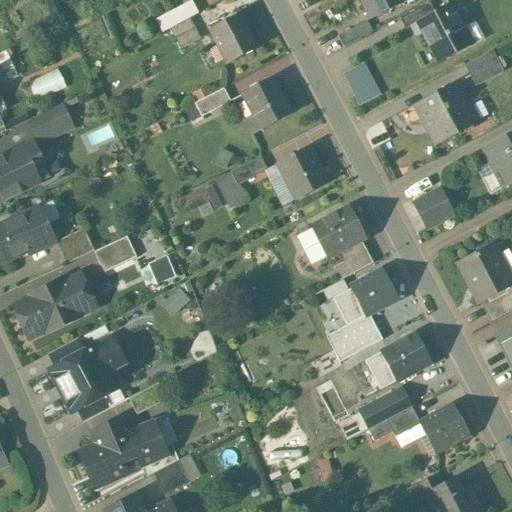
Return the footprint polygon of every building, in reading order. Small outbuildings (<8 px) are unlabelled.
[(360,0),(371,19),(408,0),(360,0)] [(429,3),(399,18),(405,30),(418,23),(418,22),(434,13),(429,3)] [(434,13),(418,22),(418,23),(439,63),(471,46),(450,5),(434,13)] [(239,16),(210,31),(227,64),(256,49),(239,16)] [(189,19),(169,30),(179,50),(200,39),(189,19)] [(367,21),(338,36),(343,47),(372,32),(367,21)] [(492,51),(464,66),(475,87),(504,72),(492,51)] [(10,61),(0,65),(0,78),(2,83),(17,76),(10,61)] [(359,106),(381,95),(365,62),(343,73),(359,106)] [(60,68),(30,82),(39,101),(69,86),(60,68)] [(290,115),(272,79),(242,95),(253,116),(244,121),(251,135),(260,130),(260,131),(290,115)] [(455,84),(416,104),(437,145),(477,125),(455,84)] [(223,89),(194,104),(201,117),(230,102),(223,89)] [(61,105),(28,121),(38,142),(71,127),(61,105)] [(511,133),(484,148),(505,188),(511,183),(511,133)] [(33,144),(0,159),(0,201),(49,178),(33,144)] [(308,148),(277,164),(296,201),(327,184),(308,148)] [(260,157),(230,173),(237,186),(267,171),(260,157)] [(207,190),(217,210),(223,207),(213,187),(207,190)] [(439,191),(414,204),(427,229),(452,216),(439,191)] [(349,208),(311,228),(327,259),(339,253),(361,241),(365,239),(349,208)] [(38,209),(0,226),(0,264),(27,252),(28,255),(50,245),(41,227),(45,226),(38,209)] [(83,229),(54,243),(65,265),(93,252),(94,252),(83,229)] [(94,252),(93,252),(103,273),(136,258),(126,237),(94,252)] [(361,241),(339,253),(344,262),(334,267),(341,281),(373,264),(361,241)] [(491,247),(459,263),(480,302),(511,286),(510,283),(491,247)] [(158,284),(178,277),(169,255),(149,262),(158,284)] [(350,288),(351,290),(333,299),(347,326),(369,315),(397,300),(381,271),(350,288)] [(62,282),(29,297),(29,298),(13,306),(29,340),(45,332),(46,333),(79,317),(78,317),(95,309),(79,275),(62,282)] [(511,282),(510,283),(511,286),(480,302),(491,324),(511,313),(511,282)] [(162,302),(176,316),(192,300),(178,286),(162,302)] [(326,337),(339,363),(382,341),(369,315),(347,326),(326,337)] [(511,326),(496,335),(511,365),(511,326)] [(381,353),(381,354),(365,362),(379,389),(396,381),(396,382),(430,364),(415,335),(381,353)] [(82,336),(55,350),(61,363),(89,348),(82,336)] [(51,368),(77,418),(127,392),(102,342),(89,348),(61,363),(51,368)] [(345,371),(364,361),(360,353),(341,362),(345,371)] [(153,386),(128,400),(135,412),(160,399),(153,386)] [(402,388),(356,411),(373,443),(419,420),(402,388)] [(453,406),(419,424),(435,454),(468,436),(453,406)] [(153,424),(129,435),(122,419),(92,433),(97,444),(79,453),(95,489),(127,475),(123,468),(139,461),(142,466),(166,455),(163,448),(153,424)] [(166,455),(142,466),(149,476),(153,474),(178,461),(171,445),(163,448),(166,455)] [(303,458),(302,450),(271,452),(272,460),(303,458)] [(178,461),(153,474),(164,496),(189,483),(182,469),(178,461)] [(192,463),(182,469),(189,483),(200,477),(192,463)] [(436,476),(413,487),(419,499),(420,499),(425,496),(424,495),(441,486),(436,476)] [(441,486),(424,495),(425,496),(432,509),(432,510),(441,506),(444,511),(480,511),(468,488),(462,491),(456,480),(457,479),(457,478),(441,486)] [(413,487),(388,501),(394,511),(396,511),(420,500),(420,499),(419,499),(413,487)] [(142,511),(137,498),(105,511),(104,511),(173,511),(172,511),(142,511)]
